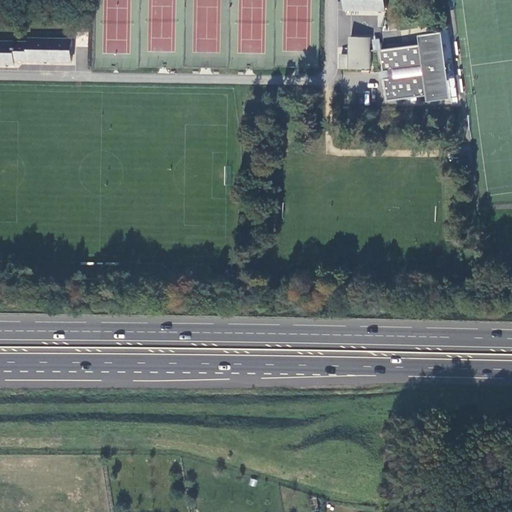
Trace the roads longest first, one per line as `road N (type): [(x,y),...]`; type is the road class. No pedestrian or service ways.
road 1 (trunk): [(0,362),(511,369)]
road 2 (trunk): [(511,337),(0,330)]
road 3 (track): [(0,429),(155,431),(275,453)]
